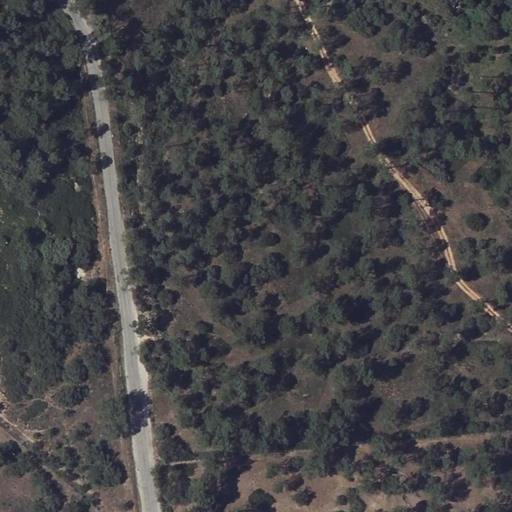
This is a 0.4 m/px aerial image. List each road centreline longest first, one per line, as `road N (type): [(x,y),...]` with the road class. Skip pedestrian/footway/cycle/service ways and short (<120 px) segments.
road 1 (tertiary): [(62,0),(89,44),(148,511)]
road 2 (track): [(511,330),(453,270),(433,214),(379,156),(298,0)]
